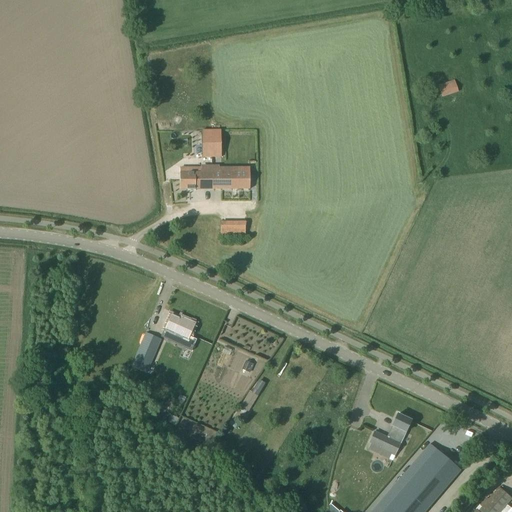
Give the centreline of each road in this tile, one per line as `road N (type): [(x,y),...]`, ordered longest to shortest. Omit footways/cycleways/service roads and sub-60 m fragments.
road 1 (tertiary): [(118,257),(511,436)]
road 2 (unclassified): [(118,257),(181,210),(333,205),(411,191),(433,175)]
road 3 (tertiary): [(0,235),(118,257)]
